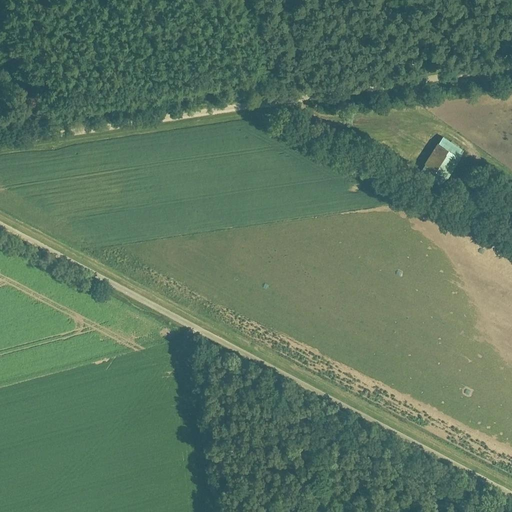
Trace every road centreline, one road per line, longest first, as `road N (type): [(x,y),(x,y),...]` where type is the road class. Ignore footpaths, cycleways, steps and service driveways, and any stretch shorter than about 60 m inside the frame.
road 1 (unclassified): [(511,495),(0,220)]
road 2 (unclassified): [(0,142),(511,66)]
road 3 (track): [(274,102),(511,231)]
